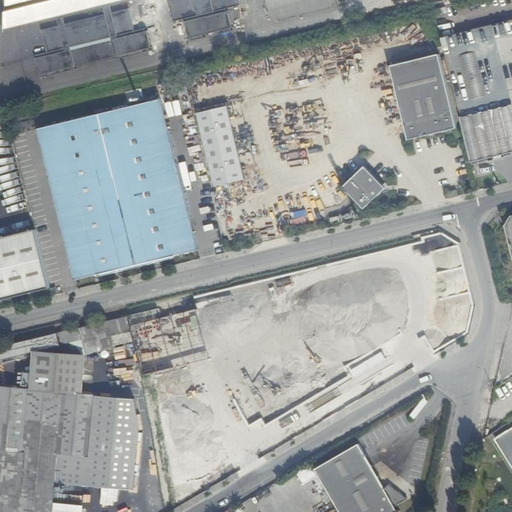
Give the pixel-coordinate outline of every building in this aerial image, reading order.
[(7,0),(6,27),(58,14),(60,21),(43,25),(48,47),(38,50),(39,53),(37,54),(41,70),(43,70),(43,73),(76,65),(75,62),(118,51),(119,54),(151,46),(151,43),(152,43),(149,27),(147,27),(146,23),(136,26),(130,4),(112,8),(111,2),(117,0),(170,0),(174,17),(187,14),(188,17),(185,17),(189,34),(191,33),(192,36),(203,34),(202,31),(218,26),(219,30),(232,27),(231,24),(233,23),(229,6),(228,7),(227,4),(239,1),(238,0),(7,0)] [(333,1),(332,0),(268,0),(273,16),(333,1)] [(511,16),(442,34),(471,156),(511,145),(511,16)] [(458,123),(440,48),(390,58),(408,133),(458,123)] [(183,247),(198,244),(161,94),(39,123),(76,273),(101,268),(101,270),(183,250),(183,247)] [(243,168),(227,94),(197,100),(213,175),(243,168)] [(381,176),(365,159),(343,179),(363,202),(381,185),(386,185),(387,176),(381,176)] [(448,189),(449,196),(458,193),(456,186),(448,189)] [(0,296),(52,284),(40,236),(0,244),(0,296)] [(440,240),(404,249),(410,271),(445,261),(440,240)] [(395,248),(351,259),(354,273),(355,276),(334,281),(344,321),(365,316),(362,307),(383,302),(381,291),(404,285),(395,248)] [(262,291),(269,318),(282,315),(276,292),(279,286),(290,284),(291,288),(354,273),(351,259),(260,282),(262,291)] [(145,372),(275,340),(269,318),(262,291),(186,310),(184,300),(131,314),(136,340),(137,340),(145,372)] [(115,346),(136,340),(131,314),(61,331),(64,342),(84,337),(89,352),(102,349),(99,337),(113,334),(115,346)] [(102,349),(115,346),(113,334),(99,337),(102,349)] [(47,335),(29,339),(31,349),(50,345),(47,335)] [(31,349),(29,339),(10,344),(12,354),(31,349)] [(0,356),(12,354),(10,344),(0,346),(0,356)] [(32,387),(82,392),(85,355),(35,350),(32,387)] [(276,442),(291,433),(278,382),(280,382),(273,352),(251,357),(259,387),(257,387),(271,442),(276,440),(276,442)] [(129,372),(112,371),(111,380),(128,381),(129,372)] [(96,393),(82,392),(32,387),(1,384),(0,399),(0,511),(53,511),(59,451),(90,454),(96,393)] [(90,454),(88,481),(137,485),(141,429),(135,396),(96,393),(90,454)] [(511,427),(496,438),(511,463),(511,427)] [(373,464),(360,441),(317,466),(342,511),(397,511),(399,510),(396,504),(409,497),(391,482),(385,485),(379,474),(357,486),(352,477),(373,464)] [(237,464),(233,457),(207,472),(208,474),(200,479),(203,484),(237,464)] [(379,474),(373,464),(352,477),(357,486),(379,474)] [(149,511),(158,511),(168,507),(162,478),(138,483),(143,511),(149,511),(150,511),(149,511)]
